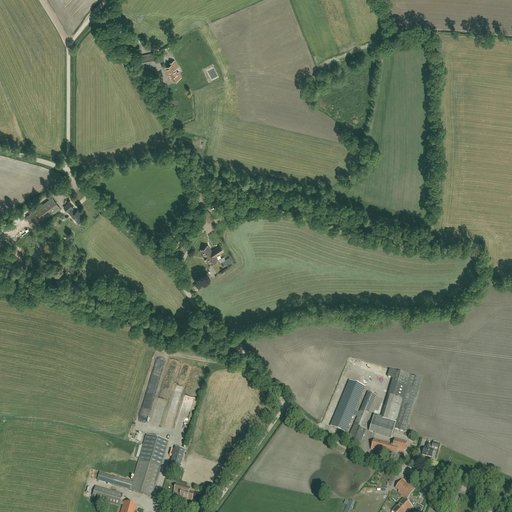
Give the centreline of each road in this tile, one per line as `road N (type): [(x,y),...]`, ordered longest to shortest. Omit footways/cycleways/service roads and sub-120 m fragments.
road 1 (unclassified): [(287,404),(209,323),(167,265),(64,170)]
road 2 (unclassified): [(490,511),(457,485),(349,449),(287,404)]
road 3 (track): [(429,237),(268,199),(209,225)]
road 4 (track): [(196,235),(201,193),(166,88)]
road 5 (unclassified): [(210,511),(287,404)]
